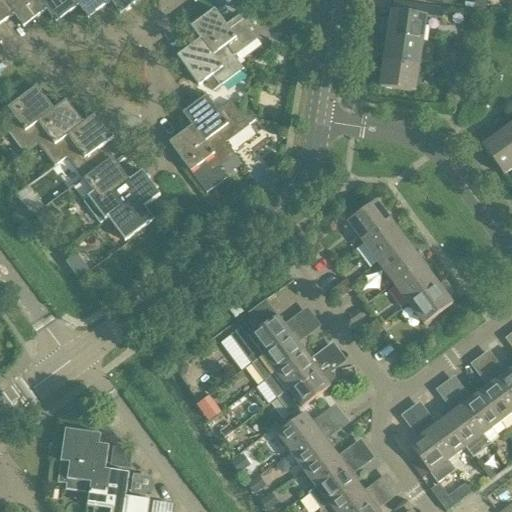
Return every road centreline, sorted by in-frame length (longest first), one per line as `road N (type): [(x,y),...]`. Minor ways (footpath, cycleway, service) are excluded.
road 1 (tertiary): [(312,123),(289,202),(83,354)]
road 2 (residential): [(142,34),(120,49),(37,52),(57,78),(119,97),(153,140),(167,85)]
road 3 (unclassified): [(506,245),(435,147),(312,123)]
road 4 (unclassified): [(199,511),(83,354)]
road 5 (residential): [(397,400),(294,270)]
road 6 (residential): [(397,400),(511,315)]
road 7 (residential): [(431,511),(379,442),(397,400)]
road 8 (tertiary): [(331,0),(312,123)]
